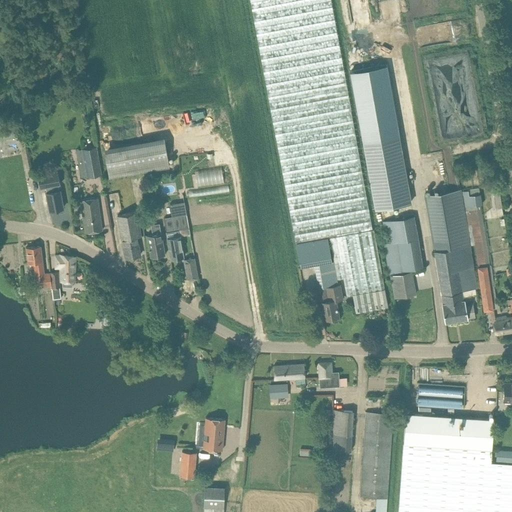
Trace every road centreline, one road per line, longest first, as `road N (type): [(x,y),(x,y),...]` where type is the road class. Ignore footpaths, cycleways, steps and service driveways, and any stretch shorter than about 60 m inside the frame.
road 1 (unclassified): [(260,347),(56,235),(0,226)]
road 2 (unclassified): [(260,347),(511,348)]
road 3 (unclassified): [(511,185),(477,0)]
